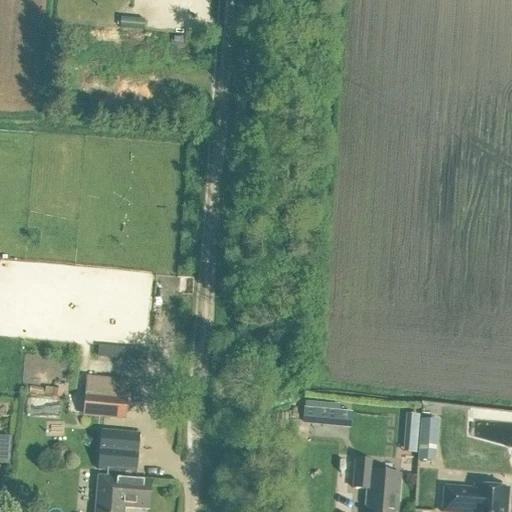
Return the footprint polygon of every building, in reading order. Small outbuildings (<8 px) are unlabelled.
[(85,379),(84,397),(82,417),(124,420),(126,382),(85,379)] [(338,412),(339,406),(316,404),(315,410),(303,409),(302,421),(347,425),(348,413),(338,412)] [(418,431),(419,417),(406,416),(404,430),(418,431)] [(436,443),(437,423),(420,422),(419,442),(436,443)] [(386,428),(384,459),(399,460),(401,429),(386,428)] [(135,483),(139,437),(101,434),(98,473),(115,474),(114,481),(96,480),(94,511),(122,511),(122,510),(146,511),(148,484),(135,483)] [(365,511),(396,511),(399,477),(370,474),(371,464),(353,462),(351,491),(367,492),(365,511)] [(504,511),(507,491),(472,488),(472,492),(442,489),(440,511),(504,511)]
